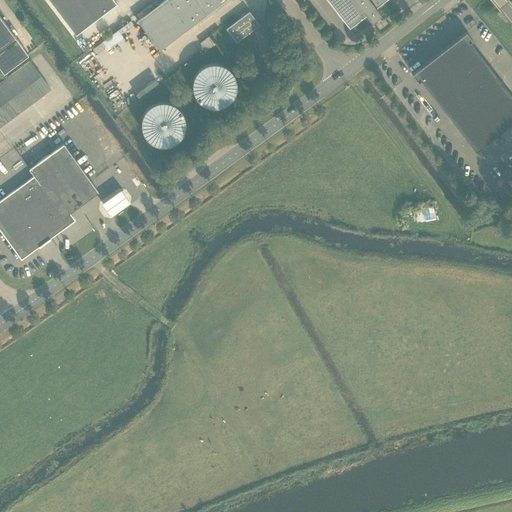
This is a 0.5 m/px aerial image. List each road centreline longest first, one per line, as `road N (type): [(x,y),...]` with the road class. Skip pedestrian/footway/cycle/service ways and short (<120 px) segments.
road 1 (secondary): [(16,312),(342,75)]
road 2 (secondary): [(342,75),(440,0)]
